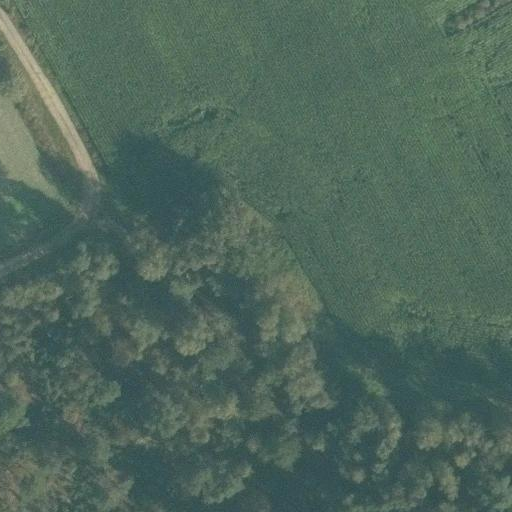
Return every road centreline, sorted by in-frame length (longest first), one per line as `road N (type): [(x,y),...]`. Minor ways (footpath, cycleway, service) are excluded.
road 1 (track): [(94,210),(181,301),(242,345),(313,450),(391,511)]
road 2 (track): [(0,7),(93,177),(94,210),(0,266)]
